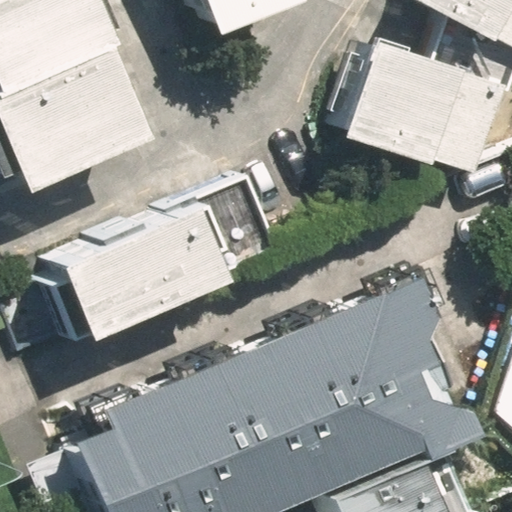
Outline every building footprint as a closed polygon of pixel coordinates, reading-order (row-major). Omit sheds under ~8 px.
[(0,0),(0,193),(106,149),(68,61),(77,57),(52,0),(0,0)] [(261,0),(139,0),(159,45),(261,0)] [(511,41),(511,0),(362,0),(358,9),(439,50),(443,41),(498,69),(511,41)] [(293,160),(376,179),(379,164),(448,180),(467,94),(315,59),(293,160)] [(252,257),(218,179),(0,275),(0,276),(33,353),(252,257)] [(43,511),(226,511),(269,494),(427,426),(362,276),(38,414),(46,432),(15,445),(43,511)] [(511,358),(492,412),(511,431),(511,358)] [(379,511),(357,461),(264,501),(268,511),(379,511)]
